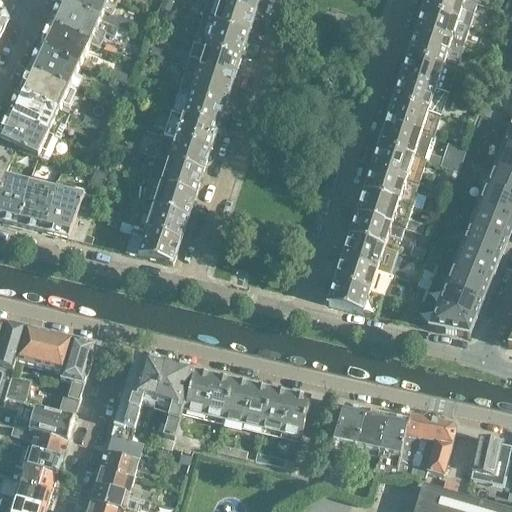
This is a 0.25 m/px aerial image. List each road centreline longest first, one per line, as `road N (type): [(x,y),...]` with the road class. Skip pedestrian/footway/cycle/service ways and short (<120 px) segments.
road 1 (residential): [(120,333),(511,422)]
road 2 (residential): [(402,0),(309,314)]
road 3 (residential): [(191,286),(281,0)]
road 4 (residential): [(191,286),(0,242)]
road 5 (residential): [(67,511),(120,333)]
road 6 (residential): [(484,361),(309,314)]
road 7 (residential): [(0,304),(120,333)]
road 8 (residential): [(309,314),(191,286)]
